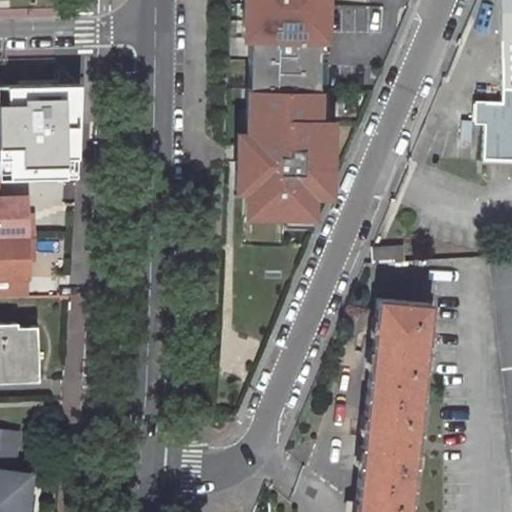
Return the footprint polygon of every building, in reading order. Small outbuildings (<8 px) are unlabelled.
[(239,0),(239,37),(246,37),(251,37),(251,87),(246,87),(245,133),(245,190),(245,215),(283,215),(310,215),(310,193),(328,194),(329,145),(318,145),(319,120),(315,119),(305,119),(305,89),(316,90),(317,38),(317,0),(239,0)] [(511,159),(511,0),(499,0),(499,102),(480,102),(480,125),(480,159),(494,159),(511,159)] [(305,119),(315,119),(316,90),(305,89),(305,119)] [(4,99),(5,157),(18,157),(19,177),(51,177),(50,156),(43,155),(42,99),(4,99)] [(480,125),(480,102),(468,102),(468,125),(480,125)] [(329,120),(319,120),(318,145),(329,145),(329,120)] [(235,190),(245,190),(245,133),(235,133),(235,190)] [(25,196),(0,196),(0,296),(26,296),(26,277),(27,277),(25,196)] [(310,225),(310,215),(283,215),(283,224),(310,225)] [(401,259),(401,244),(371,246),(370,260),(399,259),(401,259)] [(511,255),(490,256),(511,446),(511,255)] [(371,300),(350,511),(403,511),(425,305),(371,300)] [(0,383),(42,382),(41,327),(0,329),(0,383)] [(18,429),(0,426),(0,511),(22,511),(29,467),(15,466),(18,429)]
